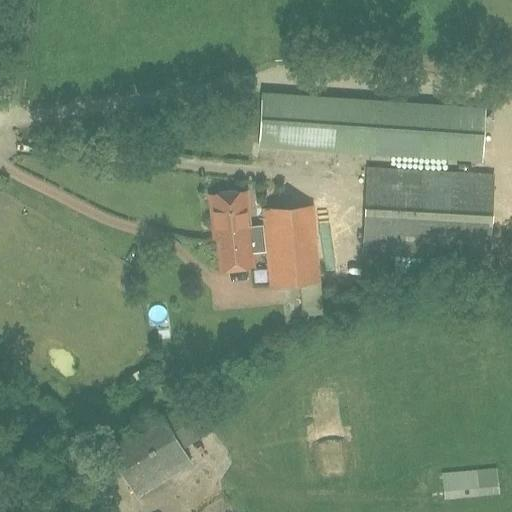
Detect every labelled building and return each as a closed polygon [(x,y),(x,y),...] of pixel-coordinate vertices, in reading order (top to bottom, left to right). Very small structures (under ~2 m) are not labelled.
[(260,94),(257,145),(480,160),(483,108),(260,94)] [(486,258),(491,174),(367,167),(362,251),(486,258)] [(217,228),(217,233),(221,271),(252,266),(249,230),(246,193),(210,197),(213,228),(217,228)] [(269,286),(319,281),(312,204),(263,209),(269,286)] [(498,368),(473,368),(474,414),(498,414),(498,368)] [(190,464),(180,447),(213,426),(194,395),(90,458),(100,476),(117,466),(136,497),(190,464)] [(443,498),(498,493),(495,468),(441,472),(443,498)] [(340,473),(341,483),(362,481),(361,471),(340,473)]
